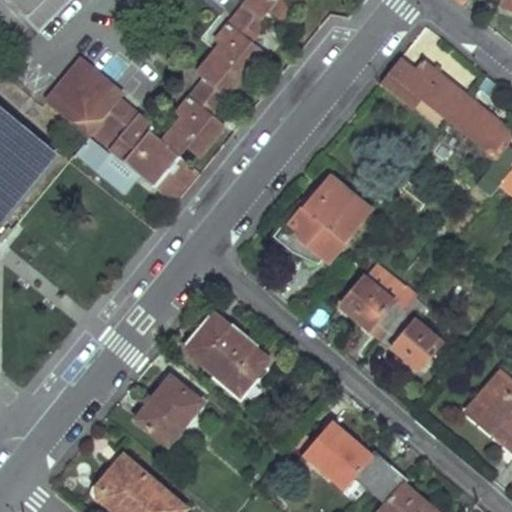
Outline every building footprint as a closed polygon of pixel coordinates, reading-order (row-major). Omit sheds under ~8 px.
[(8,0),(39,30),(55,15),(69,0),(8,0)] [(248,0),(216,41),(221,45),(198,74),(205,79),(177,114),(183,118),(161,144),(151,135),(156,129),(122,101),(103,124),(100,121),(119,98),(78,61),(43,103),(85,139),(77,150),(125,189),(139,172),(171,199),(185,182),(169,170),(187,147),(199,157),(224,126),(201,106),(206,100),(218,110),(265,53),(241,33),(246,27),(257,36),(266,25),(261,21),(270,10),(282,21),(299,0),(248,0)] [(511,0),(503,0),(500,9),(511,12),(511,0)] [(403,59),(416,69),(424,60),(410,50),(403,59)] [(422,102),(449,123),(470,97),(424,60),(416,69),(403,59),(401,57),(380,83),(387,89),(395,95),(402,85),(422,102)] [(422,102),(402,85),(395,95),(414,111),(422,102)] [(511,130),(470,97),(449,123),(496,161),(489,170),(503,182),(511,169),(511,147),(509,145),(511,141),(511,130)] [(511,169),(503,182),(500,185),(511,195),(511,169)] [(299,234),(298,235),(297,237),(328,262),(370,211),(328,178),(289,226),(299,234)] [(0,235),(0,239),(0,240),(3,242),(14,228),(10,224),(0,235)] [(287,225),(276,238),(293,254),(318,265),(324,259),(297,237),(298,235),(299,234),(289,226),(287,225)] [(387,332),(415,298),(416,297),(378,266),(366,281),(364,279),(341,306),(368,329),(375,323),(387,332)] [(396,352),(405,360),(414,367),(438,338),(421,324),(431,312),(415,298),(387,332),(402,345),(396,352)] [(240,395),(254,378),(268,361),(214,318),(187,352),(240,395)] [(511,383),(502,375),(468,413),(511,452),(511,383)] [(138,419),(154,432),(169,444),(203,404),(172,378),(138,419)] [(353,478),(369,491),(392,466),(376,453),(372,458),(329,423),(307,452),(334,476),(332,480),(343,489),(353,478)] [(181,511),(182,511),(185,508),(127,460),(98,493),(120,511),(181,511)] [(436,511),(405,485),(409,480),(392,466),(369,491),(384,505),(378,511),(436,511)]
